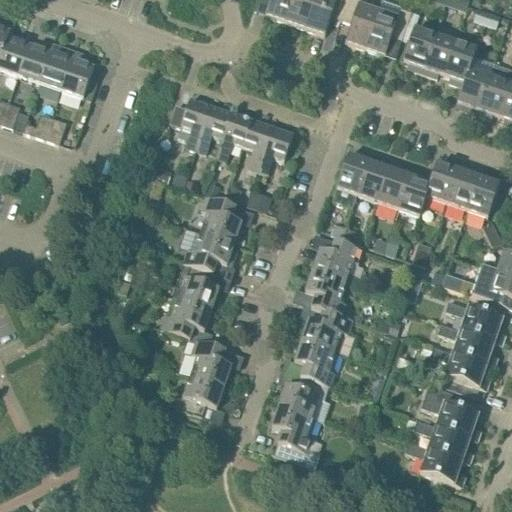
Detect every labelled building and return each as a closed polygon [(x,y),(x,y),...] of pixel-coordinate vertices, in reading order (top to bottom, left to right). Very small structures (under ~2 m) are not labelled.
[(265,0),(270,2),(264,19),(285,27),(294,0),(265,0)] [(316,0),(294,0),(285,27),(304,33),(316,0)] [(316,0),(304,33),(324,40),(330,23),(341,26),(349,0),(337,0),(337,2),(331,0),(316,0)] [(345,47),(365,54),(378,16),(358,9),(361,0),(360,0),(349,0),(341,26),(350,30),(345,47)] [(448,0),(437,0),(436,6),(446,9),(448,0)] [(378,16),(365,54),(386,61),(392,42),(402,46),(412,17),(401,13),(397,23),(378,16)] [(488,18),(477,14),(473,25),(484,29),(488,18)] [(484,29),(497,33),(501,22),(488,18),(484,29)] [(0,62),(7,42),(9,35),(0,31),(0,62)] [(435,40),(414,33),(402,67),(409,69),(407,73),(422,78),(435,40)] [(438,79),(444,81),(455,47),(435,40),(422,78),(436,83),(438,79)] [(0,62),(0,75),(18,81),(29,49),(7,42),(0,62)] [(476,54),(455,47),(444,81),(449,83),(448,87),(462,92),(463,92),(469,75),(474,60),(476,54)] [(53,48),(50,56),(39,89),(61,96),(74,56),(53,48)] [(39,89),(50,56),(29,49),(18,81),(39,89)] [(85,60),(74,56),(61,96),(82,103),(83,102),(91,79),(93,71),(82,67),(85,60)] [(494,68),(474,60),(469,75),(463,92),(462,92),(457,108),(463,110),(461,114),(476,120),(494,68)] [(498,122),(510,89),(511,81),(511,74),(494,68),(476,120),(491,125),(492,120),(498,122)] [(99,82),(91,79),(83,102),(91,105),(99,82)] [(511,81),(510,89),(498,122),(504,124),(502,129),(511,131),(511,81)] [(0,129),(1,130),(9,108),(0,104),(0,129)] [(186,114),(176,111),(170,129),(180,133),(177,142),(188,146),(186,152),(196,155),(211,112),(189,105),(186,114)] [(20,112),(9,108),(1,130),(23,137),(25,129),(26,128),(16,125),(20,112)] [(211,143),(221,147),(222,147),(231,119),(211,112),(196,155),(205,159),(211,143)] [(23,137),(44,144),(52,122),(40,118),(36,131),(26,128),(25,129),(23,137)] [(231,119),(222,147),(221,147),(215,162),(226,166),(231,150),(242,154),(251,126),(231,119)] [(66,127),(52,122),(44,144),(59,149),(66,127)] [(272,133),(251,126),(242,154),(252,157),(247,173),(257,176),(272,133)] [(292,140),(272,133),(257,176),(267,180),(272,164),(283,168),(292,140)] [(353,213),(357,201),(370,163),(355,158),(353,162),(347,160),(332,206),(353,213)] [(357,201),(378,208),(389,175),(383,172),(385,168),(370,163),(357,201)] [(426,202),(446,209),(459,171),(444,166),(442,170),(436,168),(429,188),(430,189),(426,202)] [(446,209),(466,216),(478,182),(472,180),(473,176),(459,171),(446,209)] [(378,208),(398,215),(411,177),(396,172),(394,176),(389,175),(378,208)] [(188,181),(175,177),(172,188),(184,192),(188,181)] [(426,202),(430,189),(429,188),(424,187),(425,182),(411,177),(398,215),(419,222),(426,202)] [(485,180),(483,184),(478,182),(466,216),(487,223),(500,185),(485,180)] [(188,185),(185,195),(195,199),(198,189),(188,185)] [(209,187),(204,200),(216,204),(220,191),(209,187)] [(236,209),(241,195),(229,191),(225,204),(236,209)] [(251,198),(245,214),(266,221),(271,205),(251,198)] [(205,202),(201,217),(206,219),(200,238),(233,250),(240,228),(230,224),(234,212),(205,202)] [(154,222),(157,214),(146,210),(143,218),(154,222)] [(346,233),(334,229),(330,240),(342,245),(346,233)] [(481,236),(485,245),(497,239),(492,230),(481,236)] [(342,245),(352,248),(356,237),(346,233),(342,245)] [(151,242),(135,237),(130,251),(146,256),(151,242)] [(231,254),(233,250),(200,238),(193,256),(187,254),(182,269),(214,280),(219,269),(232,273),(237,257),(231,254)] [(497,239),(485,245),(491,257),(503,251),(497,239)] [(387,249),(388,247),(378,243),(373,257),(382,260),(386,249),(387,249)] [(319,255),(312,276),(345,288),(352,268),(357,269),(362,256),(333,246),(329,258),(319,255)] [(382,260),(395,264),(398,253),(387,249),(386,249),(382,260)] [(511,259),(503,256),(496,277),(511,282),(511,259)] [(425,275),(429,263),(418,259),(414,271),(425,275)] [(210,292),(214,280),(182,269),(171,302),(177,304),(210,316),(215,317),(220,305),(215,303),(217,295),(210,292)] [(473,288),(469,301),(511,316),(511,282),(496,277),(479,272),(473,288)] [(312,276),(304,298),(315,301),(310,314),(321,318),(322,318),(323,317),(340,323),(340,322),(342,322),(346,312),(338,309),(345,288),(312,276)] [(444,281),(434,279),(431,289),(440,292),(444,281)] [(446,279),(441,292),(458,298),(469,301),(473,288),(463,285),(446,279)] [(402,303),(414,307),(421,287),(409,283),(402,303)] [(130,288),(121,284),(117,296),(126,300),(130,288)] [(203,337),(210,318),(214,320),(215,317),(177,304),(170,324),(165,322),(160,336),(189,346),(193,333),(203,337)] [(459,336),(502,351),(504,344),(496,341),(501,325),(449,307),(445,318),(464,324),(460,336),(459,336)] [(308,325),(301,346),(334,358),(340,339),(348,341),(354,326),(342,322),(340,322),(340,323),(323,317),(322,318),(321,318),(317,328),(308,325)] [(58,323),(61,327),(68,324),(66,319),(58,323)] [(378,326),(375,334),(386,338),(390,326),(379,322),(378,324),(378,326)] [(441,329),(437,340),(456,347),(452,359),(486,371),(494,374),(497,366),(488,363),(493,351),(501,354),(502,351),(459,336),(460,336),(441,329)] [(399,336),(389,333),(387,339),(397,342),(399,336)] [(196,362),(189,382),(223,393),(230,372),(220,368),(224,356),(195,346),(190,360),(196,362)] [(327,378),(334,358),(301,346),(293,368),(304,371),(300,383),(330,393),(334,381),(327,378)] [(494,376),(494,374),(486,371),(452,359),(434,351),(432,355),(423,351),(420,360),(430,364),(430,363),(448,370),(444,382),(448,384),(485,397),(487,397),(491,387),(481,384),(485,374),(494,376)] [(223,393),(189,382),(183,401),(177,400),(172,413),(201,423),(206,410),(216,414),(223,393)] [(285,391),(278,412),(311,423),(318,405),(324,407),(330,393),(300,383),(295,394),(285,391)] [(445,393),(482,405),(485,397),(448,384),(445,393)] [(477,447),(480,440),(471,437),(477,421),(448,411),(452,399),(428,391),(420,414),(439,421),(435,432),(477,447)] [(357,418),(365,420),(368,412),(360,410),(357,418)] [(314,476),(319,460),(307,456),(310,445),(305,443),(311,423),(278,412),(271,434),(281,437),(272,462),(314,476)] [(477,447),(435,432),(417,425),(414,436),(431,442),(427,456),(468,470),(471,463),(463,460),(468,447),(476,450),(477,447)] [(410,449),(406,458),(424,465),(419,479),(453,490),(462,494),(465,484),(456,481),(460,470),(467,473),(468,470),(427,456),(410,449)] [(373,460),(362,459),(360,472),(371,474),(373,460)]
